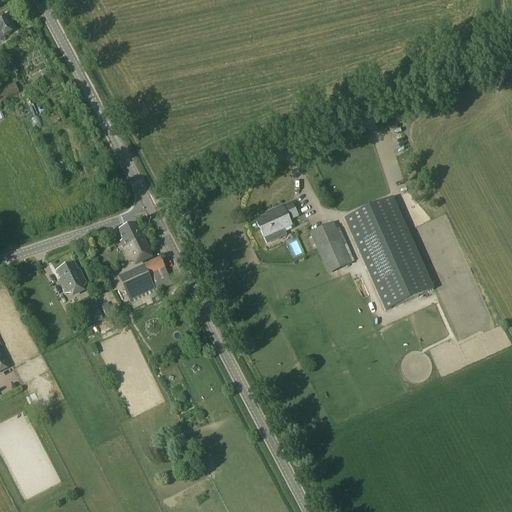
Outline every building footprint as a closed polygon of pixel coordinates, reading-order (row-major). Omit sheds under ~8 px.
[(0,44),(0,43),(0,41),(13,35),(5,18),(0,20),(0,44)] [(15,84),(0,90),(0,97),(2,102),(20,94),(18,90),(15,84)] [(393,199),(345,221),(385,312),(433,291),(393,199)] [(267,245),(287,236),(284,230),(292,227),(290,221),(298,217),(292,203),(283,207),(270,213),(271,214),(256,221),(264,239),(265,239),(267,245)] [(353,265),(334,223),(310,234),(329,276),(353,265)] [(151,252),(138,224),(118,233),(124,242),(121,243),(130,262),(151,252)] [(50,264),(53,269),(62,264),(59,258),(50,264)] [(132,305),(158,293),(154,285),(169,278),(160,259),(144,266),(119,278),(132,305)] [(59,280),(66,293),(86,282),(80,270),(78,270),(74,263),(57,272),(60,279),(59,280)] [(102,317),(95,302),(83,308),(90,323),(102,317)] [(104,313),(111,310),(108,303),(101,306),(104,313)] [(0,353),(0,376),(9,371),(0,353)]
